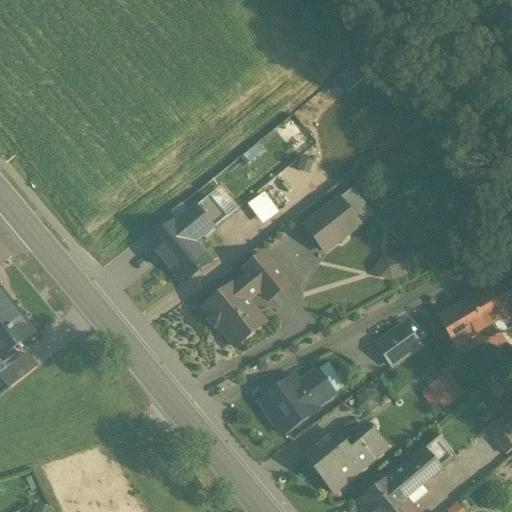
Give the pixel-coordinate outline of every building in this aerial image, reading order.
[(340,73),(350,90),(367,80),(356,63),(340,73)] [(240,204),(225,186),(212,197),(218,204),(226,214),(240,204)] [(252,205),(267,224),(283,211),(268,192),(252,205)] [(337,202),(303,229),(322,253),(356,226),(337,202)] [(187,229),(179,219),(147,244),(182,285),(208,264),(191,243),(226,214),(218,204),(187,229)] [(418,277),(417,254),(382,256),(383,279),(418,277)] [(260,256),(242,271),(246,276),(257,290),(263,297),(281,281),(260,256)] [(231,286),(202,310),(207,317),(207,321),(213,328),(217,329),(234,349),(263,325),(243,301),(257,290),(246,276),(232,288),(231,286)] [(511,307),(496,281),(435,318),(455,350),(483,333),(487,339),(511,323),(511,307)] [(0,359),(32,335),(0,292),(0,359)] [(403,325),(375,345),(391,367),(419,348),(403,325)] [(452,372),(431,389),(449,410),(470,393),(452,372)] [(315,373),(298,386),(293,379),(259,403),(283,435),(316,411),(315,409),(332,396),(315,373)] [(511,374),(495,375),(495,393),(511,392),(511,374)] [(508,434),(498,423),(486,433),(505,456),(511,450),(511,432),(508,434)] [(342,445),(333,434),(302,460),(323,484),(353,458),(352,458),(373,440),(363,428),(342,445)] [(439,437),(357,506),(361,511),(412,511),(399,496),(415,482),(419,487),(451,461),(436,443),(440,439),(439,437)]
